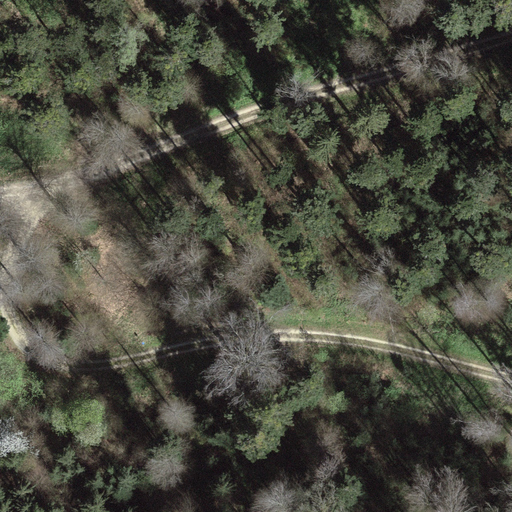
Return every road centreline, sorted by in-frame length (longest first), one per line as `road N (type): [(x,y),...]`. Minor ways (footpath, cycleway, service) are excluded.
road 1 (track): [(511,374),(325,334),(246,336),(139,363),(54,363),(14,339),(0,288),(20,235),(55,190)]
road 2 (track): [(511,38),(319,93),(55,190),(0,193)]
